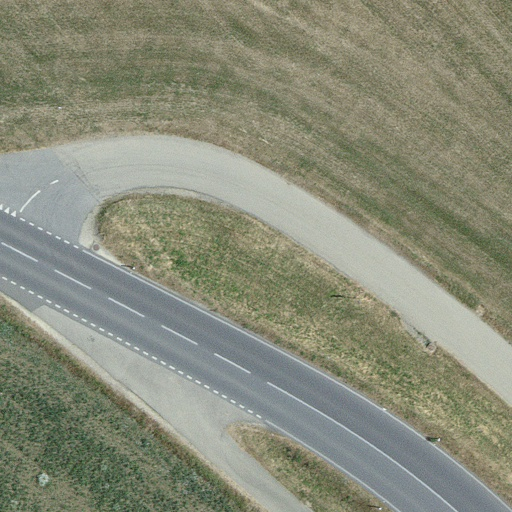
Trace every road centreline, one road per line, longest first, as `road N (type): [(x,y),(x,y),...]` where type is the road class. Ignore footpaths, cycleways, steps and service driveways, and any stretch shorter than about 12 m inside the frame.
road 1 (track): [(511,384),(450,323),(299,203),(196,152),(132,148),(60,157),(0,186)]
road 2 (tertiary): [(0,241),(288,395),(399,467),(451,511)]
road 3 (track): [(288,511),(167,401),(154,361),(159,324)]
